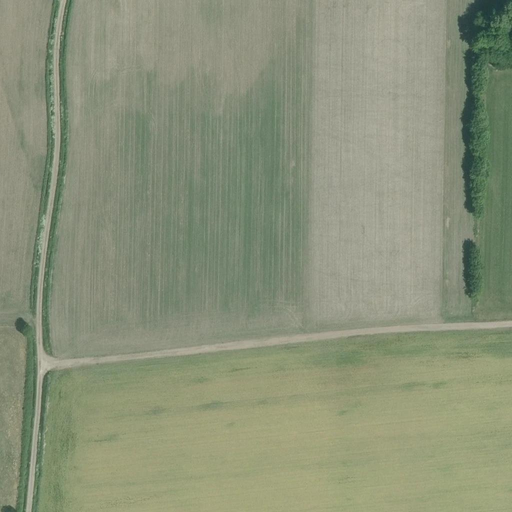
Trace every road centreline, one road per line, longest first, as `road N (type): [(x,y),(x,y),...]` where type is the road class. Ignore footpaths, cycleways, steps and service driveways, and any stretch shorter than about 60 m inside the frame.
road 1 (track): [(511,324),(352,331),(40,367)]
road 2 (track): [(40,367),(37,308),(55,170),(63,0)]
road 3 (track): [(29,511),(40,367)]
